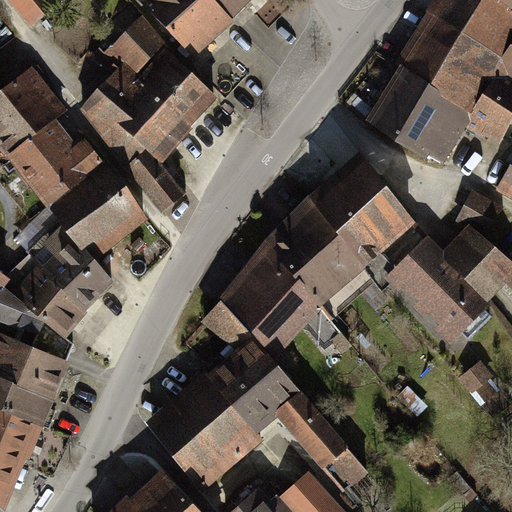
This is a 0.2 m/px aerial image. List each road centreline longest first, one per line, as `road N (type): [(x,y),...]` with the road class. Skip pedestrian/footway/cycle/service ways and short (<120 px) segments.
road 1 (residential): [(359,47),(195,259),(112,424)]
road 2 (residential): [(112,424),(172,460),(217,511)]
